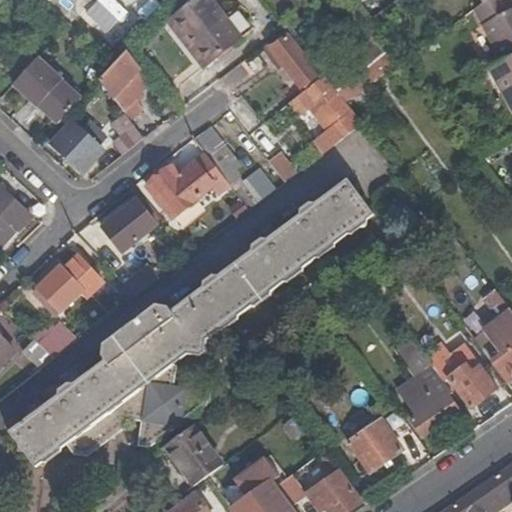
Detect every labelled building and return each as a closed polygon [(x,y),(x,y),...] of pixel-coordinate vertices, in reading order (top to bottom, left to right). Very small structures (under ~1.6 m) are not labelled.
[(208,65),(242,40),(226,20),(210,0),(195,0),(171,18),(208,65)] [(295,0),(267,0),(265,2),(276,15),(295,0)] [(511,5),(509,0),(489,0),(475,11),(503,63),(511,57),(511,5)] [(226,20),(242,40),(252,32),(236,12),(226,20)] [(303,87),(305,90),(307,88),(320,78),(287,37),(291,34),(288,30),(268,45),(302,87),(303,87)] [(151,80),(128,52),(114,67),(100,82),(126,116),(129,120),(138,113),(130,102),(151,80)] [(511,57),(503,63),(492,68),(511,104),(511,57)] [(15,88),(57,127),(66,118),(82,101),(39,63),(15,88)] [(222,80),(230,90),(248,75),(241,66),(222,80)] [(320,143),(327,151),(362,125),(343,99),(337,92),(325,77),(308,90),(307,88),(305,90),(280,109),(287,118),(302,107),(305,110),(313,104),(321,116),(318,118),(330,135),(320,143)] [(129,120),(126,116),(113,126),(122,137),(115,143),(124,156),(145,140),(129,120)] [(86,137),(66,118),(57,127),(46,140),(84,175),(104,154),(91,142),(86,137)] [(193,140),(217,171),(234,159),(210,127),(193,140)] [(90,133),(86,137),(91,142),(95,138),(90,133)] [(233,190),(249,211),(296,176),(280,154),(233,190)] [(155,207),(158,211),(162,208),(163,209),(177,198),(171,190),(182,181),(171,168),(146,188),(148,189),(140,195),(151,210),(155,207)] [(188,356),(200,358),(206,354),(207,341),(222,330),(225,331),(240,320),(239,317),(253,307),(256,308),(273,296),(273,292),(285,282),(289,283),(304,272),(304,269),(317,259),(321,260),(337,248),(336,244),(349,235),(353,236),(369,224),(368,221),(376,215),(348,179),(172,311),(170,308),(156,306),(102,347),(101,359),(103,362),(8,433),(35,470),(43,464),(46,465),(61,454),(61,450),(67,446),(74,455),(86,456),(123,428),(125,418),(145,420),(142,446),(153,447),(209,406),(210,395),(172,389),(176,368),(174,366),(188,356)] [(0,189),(0,249),(2,251),(31,218),(0,189)] [(102,230),(121,255),(156,228),(138,204),(129,211),(127,210),(102,230)] [(82,227),(75,235),(93,254),(102,247),(82,227)] [(198,241),(203,247),(213,240),(209,233),(198,241)] [(107,270),(136,300),(146,292),(116,261),(107,270)] [(61,269),(39,290),(61,313),(83,292),(61,269)] [(511,378),(511,312),(506,304),(495,313),(501,321),(476,340),(507,382),(511,378)] [(35,343),(55,362),(75,347),(78,344),(65,333),(64,332),(63,331),(56,338),(52,340),(49,336),(48,337),(43,332),(34,341),(35,343)] [(0,338),(0,366),(14,352),(0,338)] [(464,342),(433,366),(445,383),(449,380),(472,410),(498,389),(464,342)] [(25,354),(43,371),(55,362),(35,343),(25,354)] [(298,373),(286,357),(267,372),(279,387),(298,373)] [(396,390),(410,409),(432,394),(438,402),(449,395),(452,392),(445,383),(433,366),(396,390)] [(469,435),(479,428),(465,409),(460,412),(449,395),(438,402),(432,394),(410,409),(416,418),(412,420),(423,437),(455,415),(469,435)] [(382,422),(350,444),(372,474),(403,452),(382,422)] [(222,466),(193,427),(165,449),(194,487),(222,466)] [(340,473),(343,472),(327,452),(320,458),(335,477),(313,492),(319,499),(314,503),(320,511),(322,511),(326,510),(327,511),(349,511),(362,504),(340,473)] [(247,496),(272,478),(277,475),(264,457),(234,478),(247,496)] [(479,511),(511,489),(511,466),(444,511),(479,511)] [(247,496),(231,507),(234,511),(297,511),(295,508),(280,487),(272,478),(247,496)] [(280,487),(295,508),(308,498),(293,478),(280,487)] [(308,495),(314,503),(319,499),(313,492),(308,495)] [(207,511),(197,496),(175,511),(207,511)]
